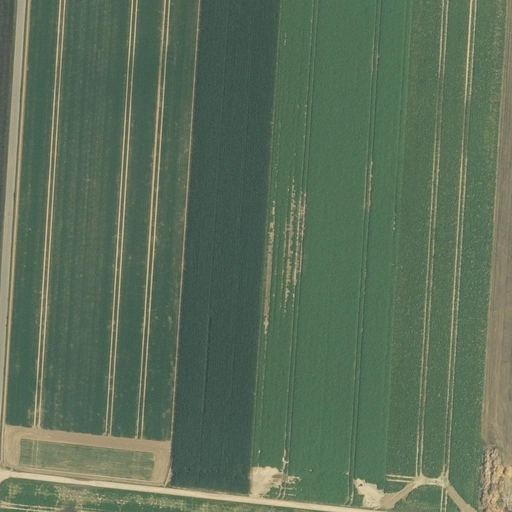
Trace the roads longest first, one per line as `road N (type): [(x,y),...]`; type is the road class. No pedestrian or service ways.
road 1 (track): [(21,0),(0,365)]
road 2 (track): [(331,511),(0,475)]
